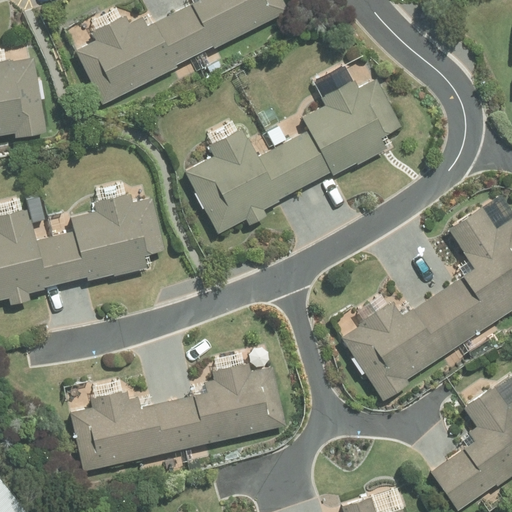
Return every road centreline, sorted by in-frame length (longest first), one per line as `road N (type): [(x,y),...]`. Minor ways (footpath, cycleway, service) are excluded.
road 1 (residential): [(366,0),(460,102),(464,142),(454,166),(386,220),(286,270)]
road 2 (residential): [(286,270),(108,336),(30,350)]
road 3 (residential): [(286,270),(318,417)]
road 4 (residential): [(452,385),(395,423),(318,417)]
road 5 (residential): [(318,417),(288,464),(218,481)]
